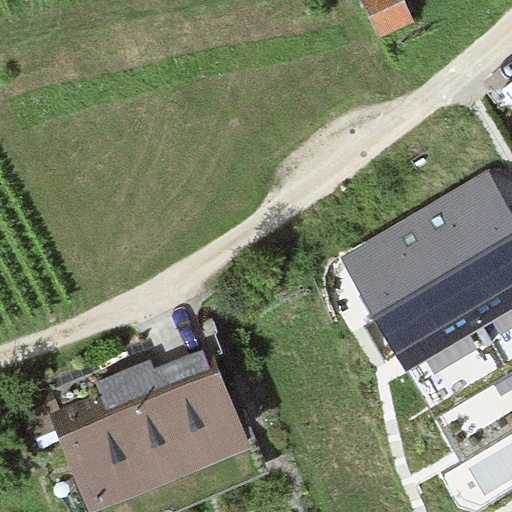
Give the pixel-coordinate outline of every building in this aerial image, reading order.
[(403,0),(387,0),(367,10),(383,42),(416,26),(403,0)] [(511,421),(511,196),(494,165),(343,252),(459,452),(511,421)] [(153,353),(98,376),(109,401),(214,357),(207,341),(157,362),(153,353)] [(69,419),(60,423),(92,497),(252,428),(220,354),(214,357),(109,401),(105,404),(69,419)] [(57,394),(23,406),(34,432),(60,423),(69,419),(57,394)]
